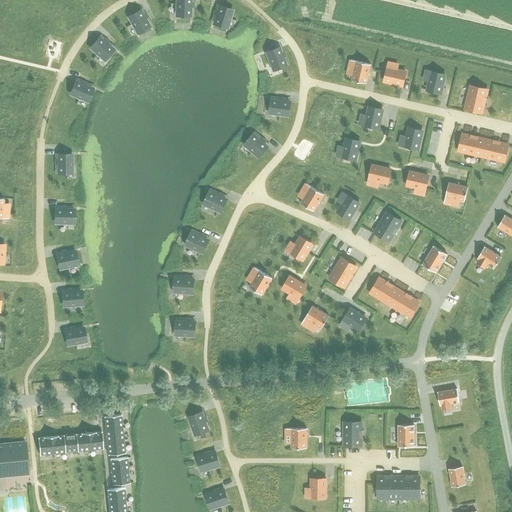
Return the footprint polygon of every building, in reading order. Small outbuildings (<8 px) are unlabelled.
[(188,0),(175,0),(175,15),(189,15),(188,0)] [(218,5),(213,23),(226,27),(231,9),(218,5)] [(139,10),(128,17),(136,33),(148,26),(139,10)] [(99,38),(90,48),(103,60),(112,50),(99,38)] [(278,46),(265,51),(272,68),(285,63),(278,46)] [(366,84),(370,64),(350,60),(349,64),(355,65),(351,80),(366,84)] [(402,85),(405,72),(387,68),(384,81),(402,85)] [(440,93),(444,75),(431,71),(427,90),(440,93)] [(75,81),(70,94),(86,101),(92,88),(75,81)] [(482,112),(487,89),(470,86),(465,108),(482,112)] [(271,99),(270,113),(288,115),(290,102),(271,99)] [(378,128),(382,110),(369,107),(364,125),(378,128)] [(418,150),(422,131),(408,128),(404,146),(418,150)] [(253,134),(244,144),(258,156),(267,146),(253,134)] [(481,156),(485,139),(462,134),(458,151),(481,156)] [(355,160),(359,141),(346,138),(342,156),(355,160)] [(504,161),(507,144),(485,139),(481,156),(504,161)] [(71,155),(58,155),(58,174),(72,173),(71,155)] [(387,183),(390,169),(372,165),(369,178),(387,183)] [(425,189),(428,176),(410,171),(407,185),(425,189)] [(464,202),(467,187),(448,182),(444,202),(448,203),(449,198),(464,202)] [(313,211),(323,194),(306,183),(304,187),(308,190),(300,203),(313,211)] [(209,191),(204,204),(220,211),(226,199),(209,191)] [(349,218),(359,202),(347,195),(337,211),(349,218)] [(73,210),(55,209),(55,223),(73,223),(73,210)] [(389,241),(401,221),(386,212),(374,232),(389,241)] [(511,235),(511,219),(504,215),(497,227),(511,235)] [(191,232),(186,245),(202,252),(208,240),(191,232)] [(302,260),(312,244),(300,237),(291,253),(302,260)] [(435,272),(447,254),(434,246),(422,264),(435,272)] [(494,268),(501,256),(484,246),(477,258),(478,259),(477,261),(486,267),(487,264),(494,268)] [(74,251),(56,255),(59,268),(77,265),(74,251)] [(344,287),(356,267),(341,258),(329,278),(344,287)] [(262,295),(272,278),(254,267),(252,271),(257,274),(249,287),(262,295)] [(298,298),(305,286),(289,276),(282,288),(298,298)] [(175,278),(174,291),(192,293),(193,279),(175,278)] [(418,302),(379,278),(370,293),(409,317),(418,302)] [(81,291),(62,292),(63,306),(82,304),(81,291)] [(321,329),(329,316),(312,305),(301,323),(305,325),(308,321),(321,329)] [(366,318),(350,309),(343,320),(358,330),(366,318)] [(194,335),(195,321),(176,321),(176,334),(194,335)] [(83,328),(65,331),(67,345),(85,341),(83,328)] [(460,401),(457,388),(438,391),(440,405),(442,404),(442,407),(453,405),(452,402),(460,401)] [(202,412),(189,416),(195,433),(208,429),(202,412)] [(121,414),(104,416),(105,429),(122,427),(121,414)] [(362,445),(362,421),(344,421),(344,445),(362,445)] [(414,445),(414,424),(399,424),(399,445),(414,445)] [(122,427),(105,429),(106,441),(123,440),(122,427)] [(306,447),(306,427),(285,427),(285,432),(290,432),(290,447),(306,447)] [(95,431),(88,432),(90,449),(103,448),(101,431),(95,432),(95,431)] [(81,433),(76,434),(77,450),(90,449),(88,432),(81,433)] [(76,434),(63,435),(65,452),(77,450),(76,434)] [(58,435),(50,436),(52,453),(58,452),(65,452),(63,435),(58,435)] [(43,437),(37,437),(39,454),(52,453),(50,436),(43,437)] [(123,440),(106,441),(108,454),(125,453),(123,440)] [(0,475),(5,475),(28,472),(25,442),(0,444),(0,475)] [(216,452),(198,458),(202,471),(220,465),(216,452)] [(127,457),(110,458),(111,471),(128,469),(127,465),(127,457)] [(466,483),(463,465),(449,467),(452,486),(466,483)] [(128,469),(111,471),(112,484),(129,482),(128,469)] [(388,498),(388,476),(378,476),(378,498),(388,498)] [(398,498),(398,476),(388,476),(388,498),(398,498)] [(409,498),(409,476),(398,476),(398,498),(409,498)] [(419,498),(419,476),(409,476),(409,498),(419,498)] [(326,497),(326,478),(312,478),(312,497),(326,497)] [(124,487),(107,489),(108,502),(125,500),(124,487)] [(224,490),(207,495),(211,508),(228,502),(224,490)] [(126,511),(125,500),(108,502),(109,511),(126,511)]
